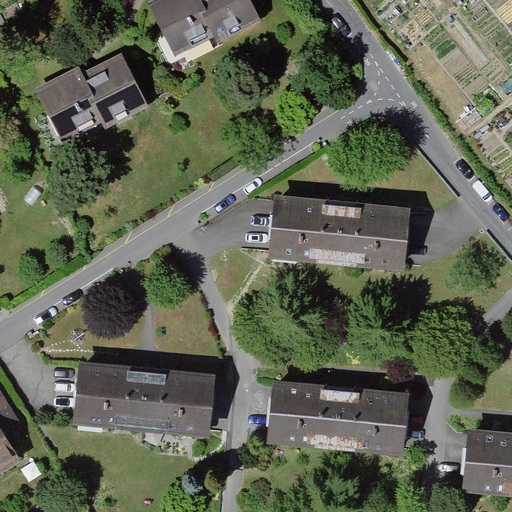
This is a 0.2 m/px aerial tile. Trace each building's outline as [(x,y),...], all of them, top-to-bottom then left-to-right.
[(260,0),(153,0),(149,3),(188,71),(273,22),(260,0)] [(81,71),(47,93),(79,142),(110,122),(120,139),(165,111),(130,57),(89,83),(81,71)] [(280,198),(274,264),(279,265),(407,278),(414,212),(280,198)] [(85,362),(79,430),(213,441),(219,374),(85,362)] [(268,451),(404,465),(411,394),(276,380),(268,451)] [(0,388),(0,421),(7,433),(21,424),(0,388)] [(0,479),(23,464),(7,433),(0,421),(0,479)] [(468,498),(511,501),(511,431),(474,428),(468,498)]
